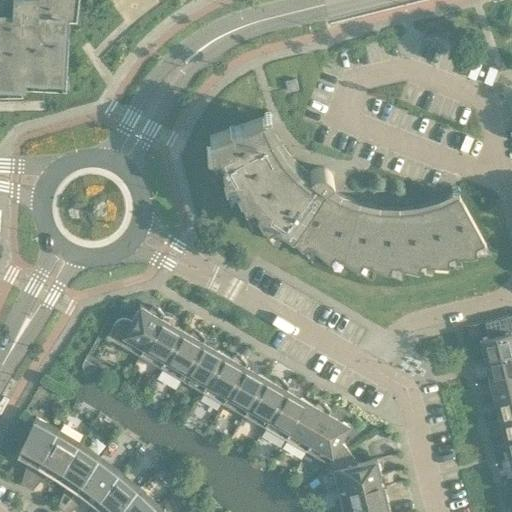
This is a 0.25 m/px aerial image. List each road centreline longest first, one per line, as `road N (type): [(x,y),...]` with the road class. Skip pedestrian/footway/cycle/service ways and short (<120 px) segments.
road 1 (residential): [(502,164),(487,108),(473,93),(402,69),(379,72),(357,86),(348,123),(489,168)]
road 2 (tertiary): [(344,0),(248,24),(208,43),(158,93),(117,165)]
road 3 (residential): [(373,367),(164,250)]
road 4 (residential): [(437,511),(407,391),(373,367)]
road 5 (residential): [(373,367),(392,337),(414,323),(511,290)]
road 6 (tertiary): [(0,368),(65,252)]
